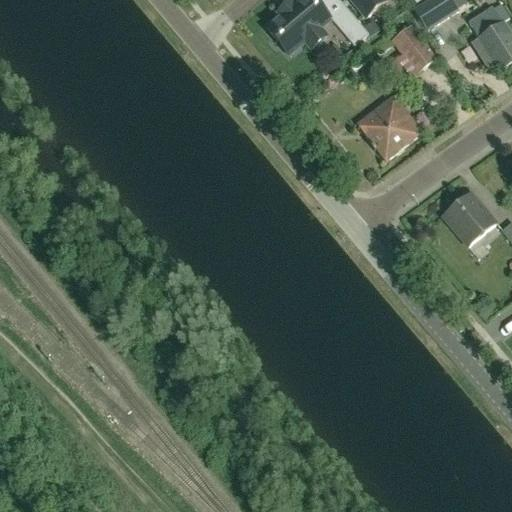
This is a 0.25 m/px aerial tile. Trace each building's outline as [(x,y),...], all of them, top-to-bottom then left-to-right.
[(289,58),(305,44),(311,52),(328,38),(321,30),(332,21),(313,0),(301,0),(294,6),(291,3),(278,15),(280,18),(266,30),(289,58)] [(353,0),(368,18),(388,2),(386,0),(353,0)] [(433,0),(415,12),(428,32),(458,12),(450,0),(433,0)] [(500,73),(511,65),(511,40),(492,9),(469,24),(500,73)] [(351,16),(336,28),(354,49),(369,37),(351,16)] [(393,44),(418,76),(437,62),(412,29),(393,44)] [(423,136),(394,98),(357,128),(386,165),(423,136)] [(468,250),(497,226),(472,196),(443,220),(468,250)]
